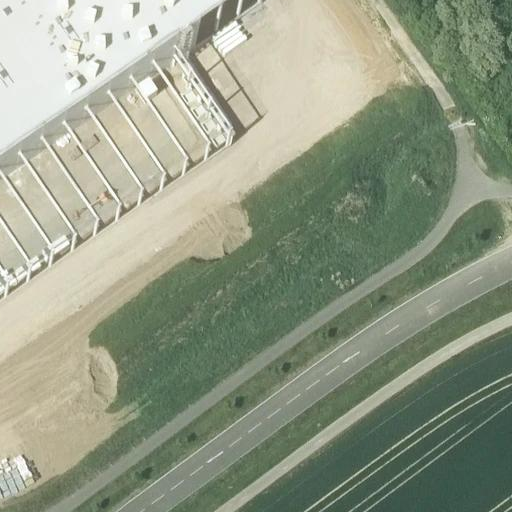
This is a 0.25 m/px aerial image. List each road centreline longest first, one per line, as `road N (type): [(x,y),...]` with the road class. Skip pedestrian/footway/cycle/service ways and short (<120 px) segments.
road 1 (track): [(377,0),(450,106),(461,186),(444,221),(411,258),(54,511)]
road 2 (secondary): [(142,511),(422,310),(511,266)]
road 3 (track): [(511,319),(438,360),(228,511)]
